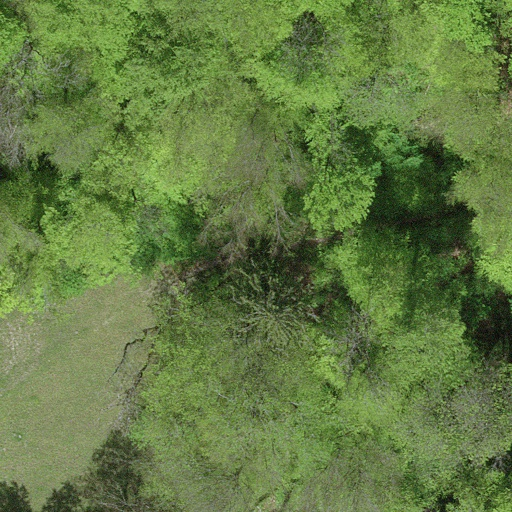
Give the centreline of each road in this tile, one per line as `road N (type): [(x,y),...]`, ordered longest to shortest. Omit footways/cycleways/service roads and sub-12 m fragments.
road 1 (track): [(0,377),(139,284),(210,256),(511,184)]
road 2 (unclassified): [(298,511),(511,390)]
